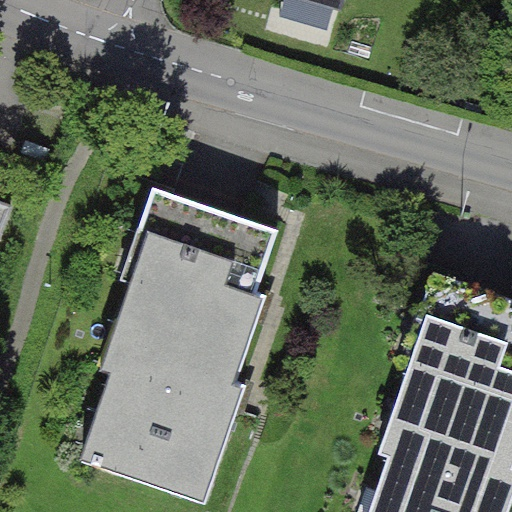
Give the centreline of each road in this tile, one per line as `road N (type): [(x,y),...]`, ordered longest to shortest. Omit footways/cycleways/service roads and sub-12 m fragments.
road 1 (residential): [(120,50),(511,160)]
road 2 (residential): [(0,0),(120,50)]
